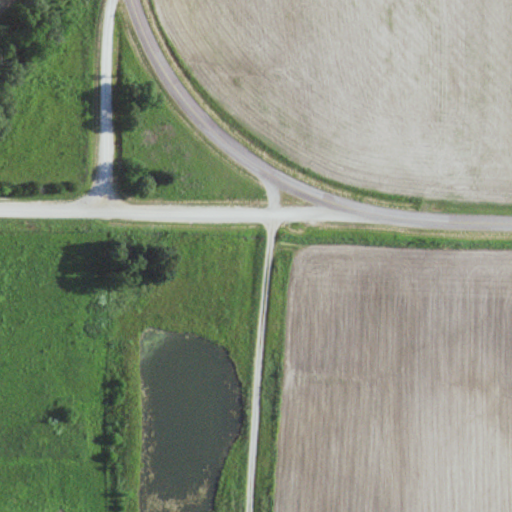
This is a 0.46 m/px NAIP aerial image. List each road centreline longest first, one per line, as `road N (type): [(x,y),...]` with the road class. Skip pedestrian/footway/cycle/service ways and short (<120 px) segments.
road 1 (residential): [(465,220),(415,407),(357,511),(267,208)]
road 2 (tertiary): [(511,220),(338,210),(171,33),(150,0)]
road 3 (residential): [(338,210),(99,207)]
road 4 (residential): [(97,0),(99,207)]
